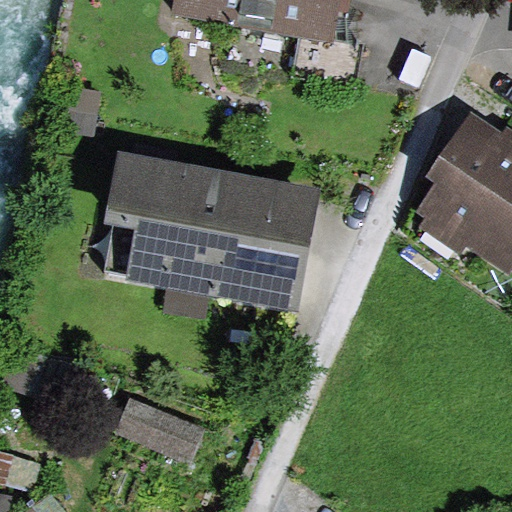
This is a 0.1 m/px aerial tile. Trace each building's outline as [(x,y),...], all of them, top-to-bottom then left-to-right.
[(175,0),(172,21),(298,41),(332,47),(337,18),(348,20),(350,0),(175,0)] [(332,47),(298,41),(291,81),(347,90),(354,50),(332,47)] [(100,95),(69,90),(62,129),(93,135),(100,95)] [(423,222),(418,229),(459,257),(464,249),(508,279),(511,272),(511,131),(507,129),(501,138),(468,117),(425,182),(435,188),(415,217),(423,222)] [(320,195),(173,168),(176,150),(134,143),(131,160),(117,158),(104,231),(134,236),(125,285),(165,292),(160,315),(205,323),(209,300),(298,316),(320,195)] [(6,352),(0,368),(0,388),(23,396),(35,362),(6,352)] [(206,430),(129,399),(114,438),(191,468),(206,430)] [(0,511),(8,511),(11,501),(4,499),(14,456),(0,453),(0,511)] [(65,511),(49,494),(29,511),(65,511)]
